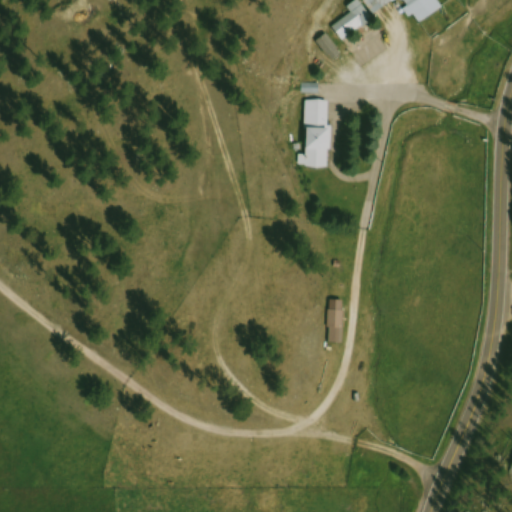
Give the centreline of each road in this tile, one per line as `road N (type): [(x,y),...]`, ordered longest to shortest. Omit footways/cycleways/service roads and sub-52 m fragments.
road 1 (residential): [(447,487),(314,440),(169,421),(0,272)]
road 2 (residential): [(314,440),(349,355),(362,237),(385,157),(418,112),(509,122)]
road 3 (secondary): [(435,511),(495,354),(509,258),(509,122)]
